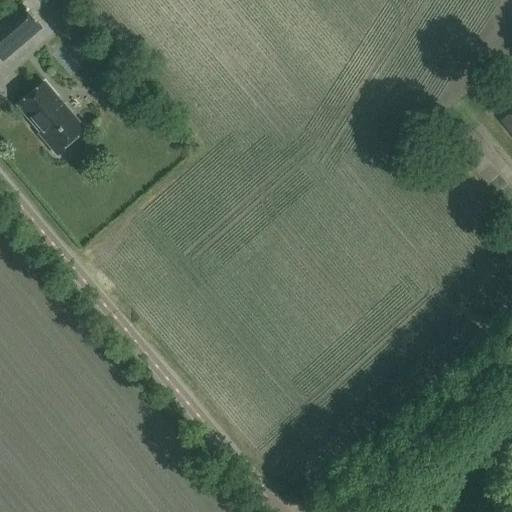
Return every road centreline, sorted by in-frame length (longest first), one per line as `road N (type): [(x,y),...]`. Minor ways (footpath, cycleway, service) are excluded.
road 1 (unclassified): [(279,511),(0,185)]
road 2 (unclassified): [(339,511),(511,357)]
